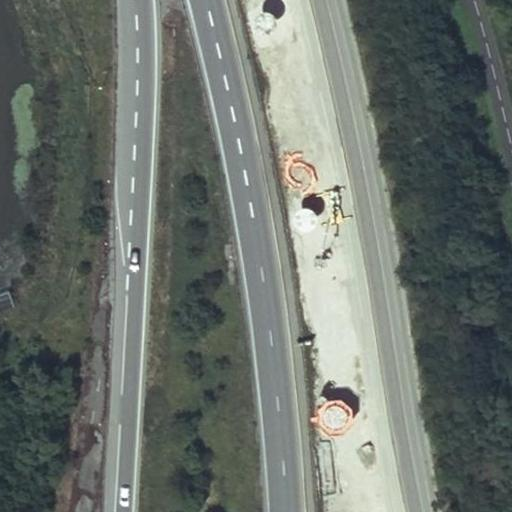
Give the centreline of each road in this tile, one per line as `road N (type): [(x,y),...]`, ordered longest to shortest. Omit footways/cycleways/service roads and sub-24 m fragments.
road 1 (secondary): [(413,511),(316,0)]
road 2 (trunk): [(284,511),(260,267),(203,0)]
road 3 (trunk): [(138,0),(124,511)]
